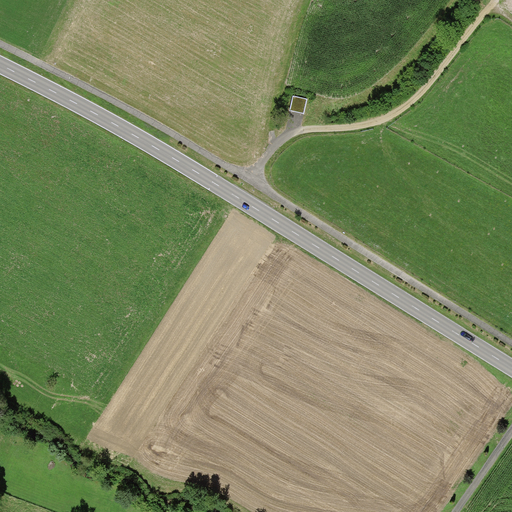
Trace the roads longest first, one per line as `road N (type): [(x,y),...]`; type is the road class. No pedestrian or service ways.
road 1 (primary): [(0,64),(198,173),(511,369)]
road 2 (track): [(511,344),(252,179),(0,43)]
road 3 (track): [(252,179),(292,132),(369,124),(404,106),(494,0)]
road 4 (track): [(273,147),(271,111),(303,0)]
